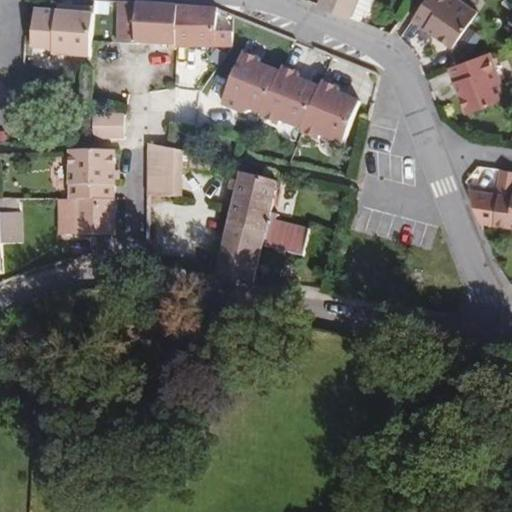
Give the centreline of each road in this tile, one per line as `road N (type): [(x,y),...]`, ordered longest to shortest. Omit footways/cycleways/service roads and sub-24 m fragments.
road 1 (residential): [(126,268),(490,339)]
road 2 (residential): [(429,143),(397,61),(381,45),(260,0)]
road 3 (residential): [(490,339),(487,297),(429,143)]
road 4 (residential): [(126,268),(130,107)]
road 5 (residential): [(0,307),(75,274),(126,268)]
